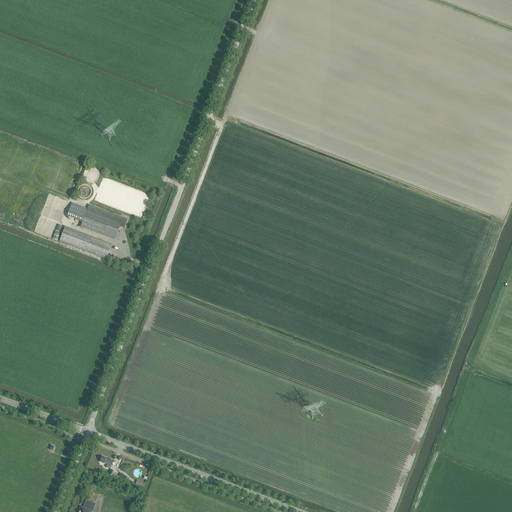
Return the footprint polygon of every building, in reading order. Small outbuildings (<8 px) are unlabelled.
[(99,174),(99,173),(98,171),(98,170),(97,169),(96,168),(94,167),(93,167),(92,167),(90,167),(89,167),(87,168),(86,169),(85,170),(84,171),(84,172),(84,174),(84,175),(84,177),(85,178),(86,179),(86,180),(88,181),(89,181),(91,182),(92,182),(93,181),(95,181),(96,180),(97,179),(98,177),(98,176),(99,174)] [(93,192),(93,191),(93,189),(92,188),(91,187),(90,186),(89,185),(87,185),(86,185),(84,185),(83,185),(82,186),(81,186),(80,187),(79,189),(78,190),(78,192),(78,193),(78,195),(79,196),(80,197),(81,198),(82,199),(84,200),(85,200),(87,200),(88,199),(90,199),(91,198),(92,197),(92,196),(93,194),(93,192)] [(72,203),(67,216),(82,222),(81,227),(114,239),(119,226),(124,228),(128,219),(89,205),(87,209),(72,203)] [(65,227),(60,241),(106,259),(112,245),(65,227)] [(61,233),(56,231),(53,239),(58,241),(61,233)] [(110,470),(114,461),(103,457),(100,463),(107,465),(106,468),(110,470)] [(85,500),(83,507),(81,507),(78,511),(92,511),(96,504),(85,500)]
